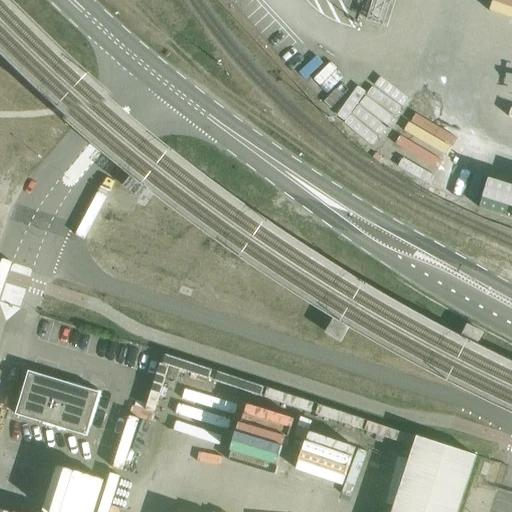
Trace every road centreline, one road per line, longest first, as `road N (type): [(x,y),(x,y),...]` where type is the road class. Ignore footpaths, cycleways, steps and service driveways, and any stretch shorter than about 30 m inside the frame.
road 1 (secondary): [(324,199),(355,235),(511,332)]
road 2 (secondary): [(152,78),(324,199)]
road 3 (secondary): [(511,292),(390,224),(324,199)]
road 4 (unclassified): [(43,211),(152,78)]
